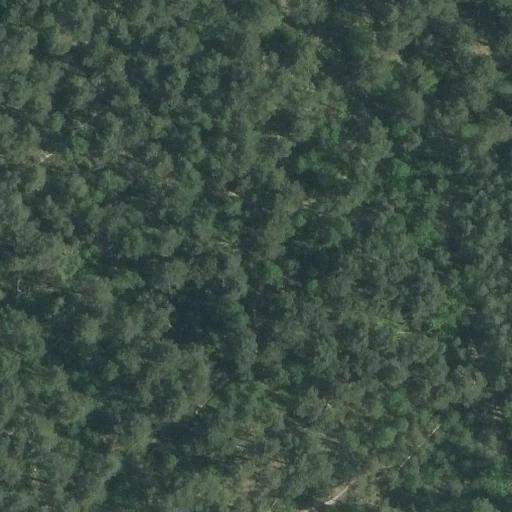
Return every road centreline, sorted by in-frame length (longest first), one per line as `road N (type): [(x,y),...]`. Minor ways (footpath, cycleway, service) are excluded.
road 1 (track): [(397,150),(372,105),(282,0)]
road 2 (track): [(484,382),(444,253),(444,202)]
road 3 (track): [(92,0),(108,94),(122,124)]
